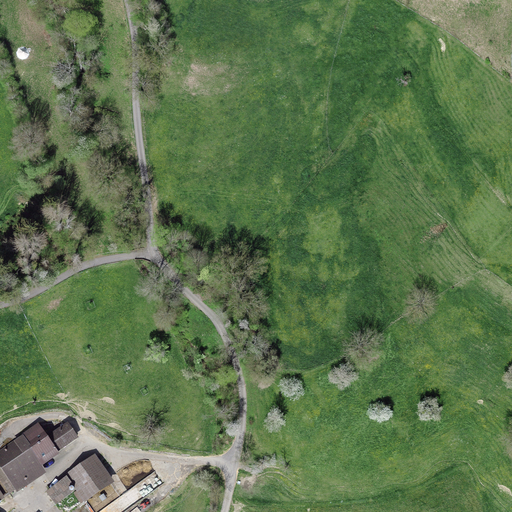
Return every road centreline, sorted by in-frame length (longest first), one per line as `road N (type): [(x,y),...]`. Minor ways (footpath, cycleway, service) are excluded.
road 1 (unclassified): [(223,511),(241,394),(230,353),(213,319),(153,253)]
road 2 (unclassified): [(128,0),(153,253)]
road 3 (unclassified): [(153,253),(96,261),(0,303)]
